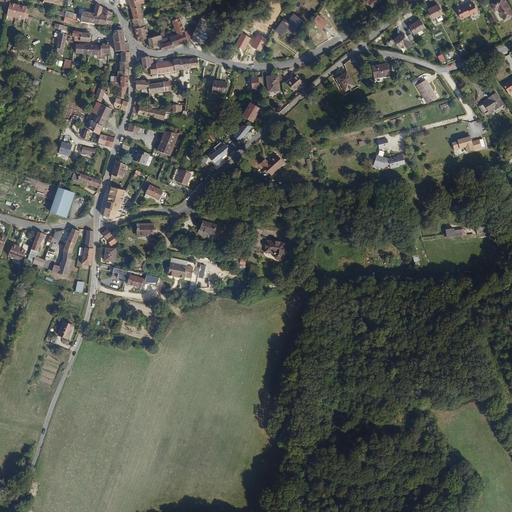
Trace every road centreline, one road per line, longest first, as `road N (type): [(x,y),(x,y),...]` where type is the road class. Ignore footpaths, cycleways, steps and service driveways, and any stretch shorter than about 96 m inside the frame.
road 1 (track): [(511,269),(488,278),(269,281),(149,296)]
road 2 (residential): [(98,227),(182,209),(361,46)]
road 3 (residential): [(408,0),(282,65),(229,64),(190,50)]
road 4 (residential): [(134,48),(129,116),(102,204)]
road 5 (residential): [(402,132),(470,116),(444,70)]
